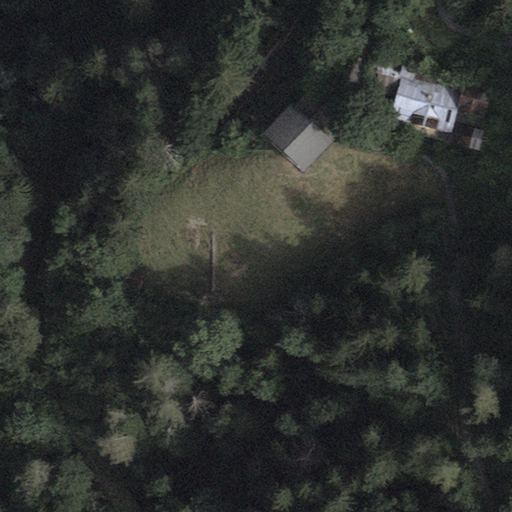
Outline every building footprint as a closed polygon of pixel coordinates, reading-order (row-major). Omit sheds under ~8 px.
[(463,98),(465,92),(406,78),(405,82),(379,76),(377,89),(402,94),(397,117),(446,129),(454,95),(463,98)] [(465,92),(463,98),(460,108),(481,114),(487,93),(466,87),(465,92)] [(294,108),(273,132),(304,160),(325,137),(294,108)] [(454,127),(451,142),(479,149),(483,134),(454,127)] [(27,169),(14,160),(7,169),(20,178),(27,169)] [(128,270),(124,284),(138,289),(142,274),(128,270)]
